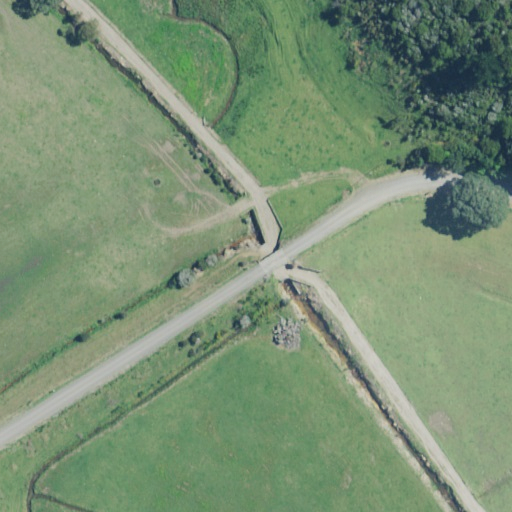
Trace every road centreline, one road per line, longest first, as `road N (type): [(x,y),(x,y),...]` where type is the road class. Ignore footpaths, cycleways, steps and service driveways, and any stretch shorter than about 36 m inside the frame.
road 1 (track): [(471,511),(282,261),(256,193),(73,0)]
road 2 (tertiary): [(0,434),(282,261),(383,174),(461,173),(511,196)]
